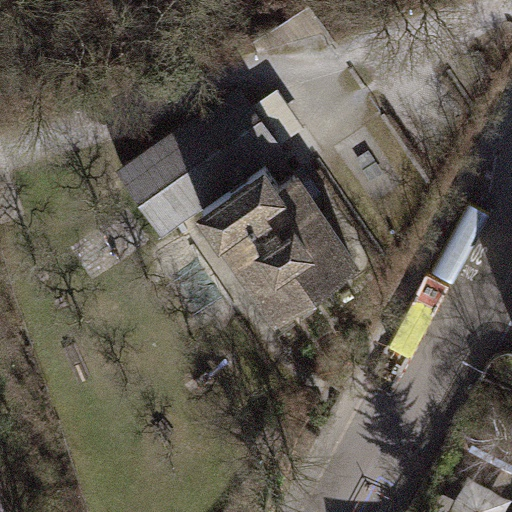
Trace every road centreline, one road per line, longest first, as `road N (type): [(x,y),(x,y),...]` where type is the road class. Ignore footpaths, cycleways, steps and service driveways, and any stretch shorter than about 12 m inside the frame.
road 1 (residential): [(339,511),(511,184)]
road 2 (unclassified): [(494,7),(339,54)]
road 3 (unclassified): [(494,7),(377,102)]
